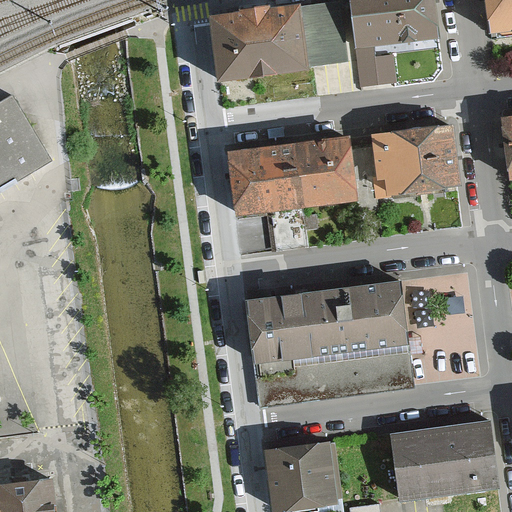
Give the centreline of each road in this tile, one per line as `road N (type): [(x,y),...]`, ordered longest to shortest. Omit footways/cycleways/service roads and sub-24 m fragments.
road 1 (residential): [(226,279),(492,243)]
road 2 (residential): [(511,390),(246,429)]
road 3 (residential): [(470,93),(206,124)]
road 4 (residential): [(206,124),(226,279)]
road 5 (residential): [(470,93),(492,243)]
road 6 (residential): [(226,279),(246,429)]
road 7 (residential): [(85,511),(77,461),(68,454),(0,458)]
road 8 (residential): [(492,243),(511,369)]
